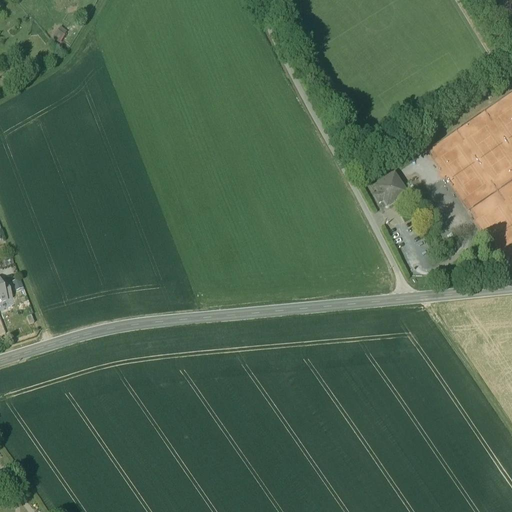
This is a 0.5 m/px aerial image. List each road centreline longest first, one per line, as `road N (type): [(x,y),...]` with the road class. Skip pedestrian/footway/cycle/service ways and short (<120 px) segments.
road 1 (secondary): [(511,288),(147,323),(0,360)]
road 2 (track): [(413,297),(511,429)]
road 3 (track): [(108,0),(73,65),(0,113)]
road 4 (track): [(0,212),(47,345)]
